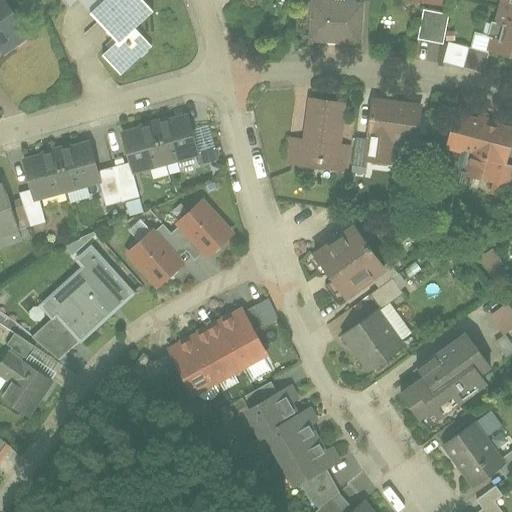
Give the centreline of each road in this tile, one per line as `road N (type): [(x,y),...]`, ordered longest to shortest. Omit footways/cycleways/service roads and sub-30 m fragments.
road 1 (residential): [(267,257),(191,292),(116,342),(0,497)]
road 2 (residential): [(267,257),(309,353),(341,382),(439,511)]
road 3 (residential): [(221,77),(292,64),(363,64),(511,92)]
road 4 (residential): [(0,136),(221,77)]
road 5 (residential): [(221,77),(267,257)]
